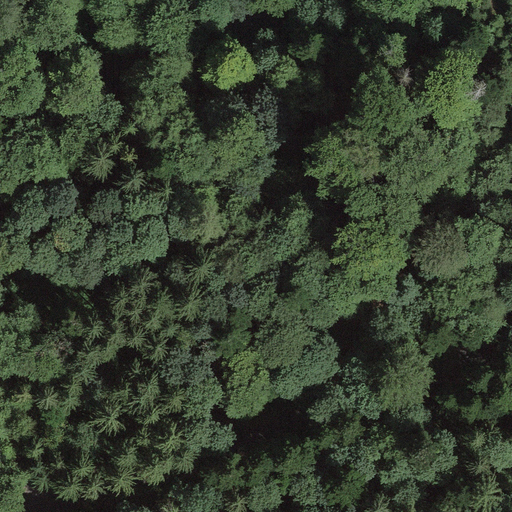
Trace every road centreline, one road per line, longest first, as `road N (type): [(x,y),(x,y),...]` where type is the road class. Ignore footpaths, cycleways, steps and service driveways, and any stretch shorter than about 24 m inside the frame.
road 1 (track): [(511,340),(40,511)]
road 2 (track): [(310,0),(0,106)]
road 3 (track): [(0,383),(39,511)]
